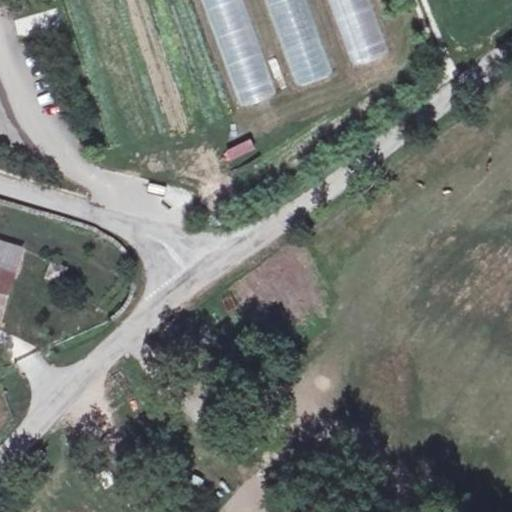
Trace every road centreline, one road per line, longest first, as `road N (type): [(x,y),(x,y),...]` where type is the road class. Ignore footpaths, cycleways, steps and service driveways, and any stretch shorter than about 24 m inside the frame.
road 1 (tertiary): [(195,281),(511,50)]
road 2 (tertiary): [(195,281),(0,461)]
road 3 (unclassified): [(0,187),(145,233),(195,281)]
